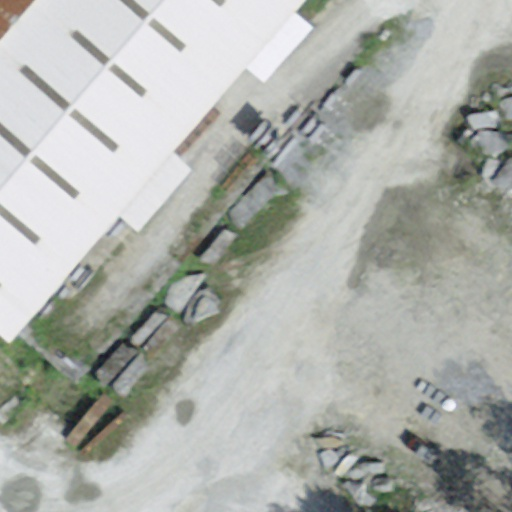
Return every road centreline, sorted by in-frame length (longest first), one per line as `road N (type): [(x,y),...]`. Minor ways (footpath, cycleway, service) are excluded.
road 1 (track): [(206,511),(322,250),(474,0)]
road 2 (track): [(112,303),(366,0)]
road 3 (track): [(386,144),(511,244)]
